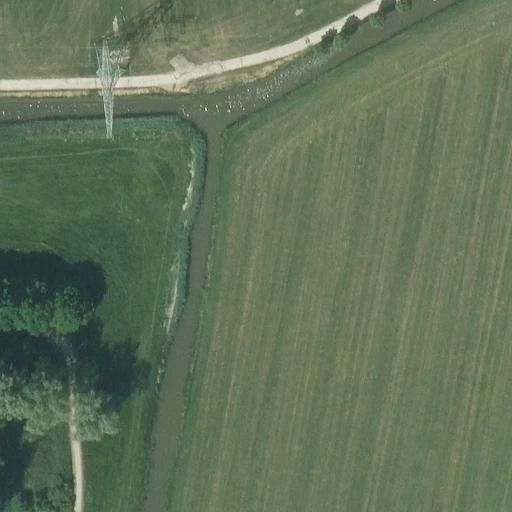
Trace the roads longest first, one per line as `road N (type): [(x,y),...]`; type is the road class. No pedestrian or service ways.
road 1 (unknown): [(114,511),(159,246),(150,190),(95,159),(0,165)]
road 2 (track): [(392,0),(263,66),(192,81),(0,93)]
road 3 (track): [(77,511),(71,356),(55,333),(0,331)]
